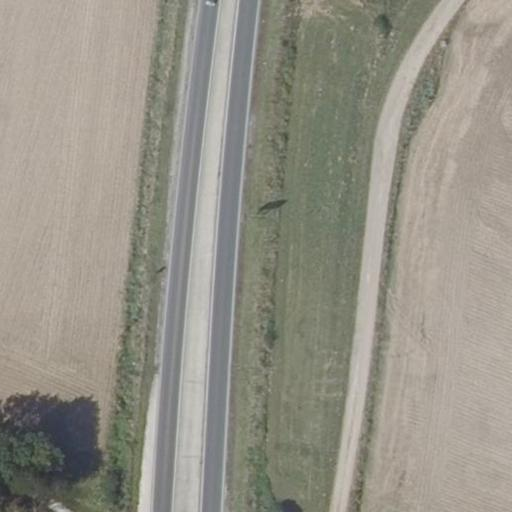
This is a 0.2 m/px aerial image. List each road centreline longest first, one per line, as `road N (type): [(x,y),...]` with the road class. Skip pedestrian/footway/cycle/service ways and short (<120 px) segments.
road 1 (unclassified): [(457,0),(398,90),(339,511)]
road 2 (primary): [(212,0),(159,511)]
road 3 (primary): [(214,511),(252,0)]
